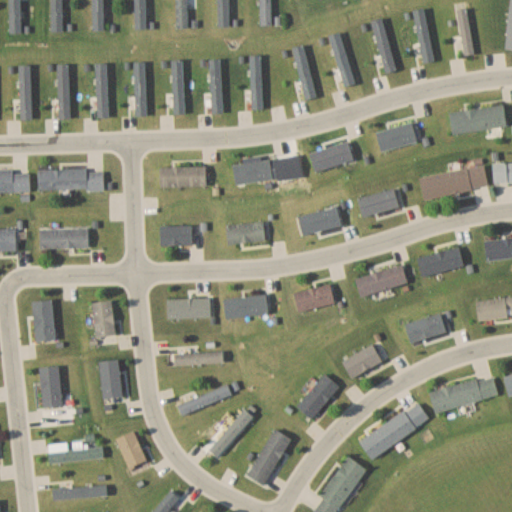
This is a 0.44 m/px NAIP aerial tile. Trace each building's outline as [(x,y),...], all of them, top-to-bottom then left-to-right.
[(7,0),(8,32),(21,32),(20,0),(7,0)] [(50,0),(50,31),(62,31),(62,0),(50,0)] [(103,0),(92,0),(92,29),(104,29),(103,0)] [(187,27),(186,0),(175,0),(176,27),(187,27)] [(216,0),(217,25),(229,25),(229,0),(216,0)] [(271,24),(270,0),(258,0),(258,24),(271,24)] [(458,8),(464,55),(474,53),(468,7),(458,8)] [(250,89),(245,89),(245,107),(261,107),(261,56),(250,56),(250,89)] [(209,94),(206,94),(206,110),(220,110),(220,59),(209,59),(209,94)] [(171,92),(166,92),(166,113),(183,113),(183,60),(171,60),(171,92)] [(19,65),(19,98),(14,98),(14,119),(31,118),(30,65),(19,65)] [(69,116),(69,77),(57,77),(57,116),(69,116)] [(146,114),(146,78),(132,78),(132,114),(146,114)] [(450,110),(503,103),(506,125),(453,133),(450,110)] [(236,184),(274,178),(271,158),(233,165),(236,184)] [(494,161),(511,159),(511,179),(496,181),(494,161)] [(422,175),(483,162),(488,185),(426,197),(422,175)] [(207,186),(207,166),(160,166),(160,186),(207,186)] [(0,191),(30,191),(30,169),(0,169),(0,191)] [(39,169),(39,189),(105,189),(105,169),(39,169)] [(267,240),(265,220),(226,224),(228,244),(267,240)] [(161,224),(161,244),(193,244),(193,224),(161,224)] [(0,249),(17,250),(17,228),(0,228),(0,249)] [(485,241),(511,236),(511,254),(488,258),(485,241)] [(418,256),(459,244),(464,263),(424,275),(418,256)] [(361,295),(409,282),(404,264),(356,277),(361,295)] [(299,311),(336,303),(331,283),(294,291),(299,311)] [(479,300),(511,295),(511,313),(481,318),(479,300)] [(92,301),(96,336),(117,334),(113,299),(92,301)] [(343,361),(354,378),(383,360),(373,343),(343,361)] [(223,361),(223,350),(172,354),(173,365),(223,361)] [(45,408),(61,407),(56,366),(40,368),(45,408)] [(297,404),(312,418),(341,387),(325,373),(297,404)] [(436,411),(499,394),(493,374),(430,391),(436,411)] [(233,395),(228,384),(178,402),(182,413),(233,395)] [(360,439),(371,457),(431,419),(419,401),(360,439)] [(208,449),(217,458),(255,419),(246,411),(208,449)] [(104,458),(103,445),(94,446),(94,440),(74,441),(74,449),(48,451),(49,462),(104,458)] [(338,511),(366,467),(347,455),(313,510),(316,511),(338,511)] [(152,511),(167,511),(179,496),(170,489),(152,511)]
